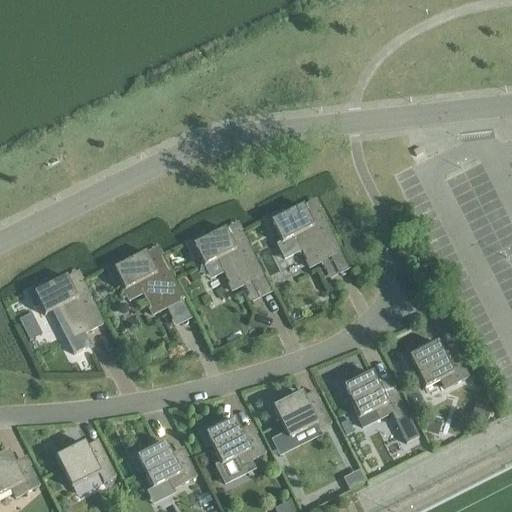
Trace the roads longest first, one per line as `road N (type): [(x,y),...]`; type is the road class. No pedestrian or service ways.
road 1 (residential): [(0,245),(216,140),(511,105)]
road 2 (residential): [(0,418),(111,413),(257,376),(380,325)]
